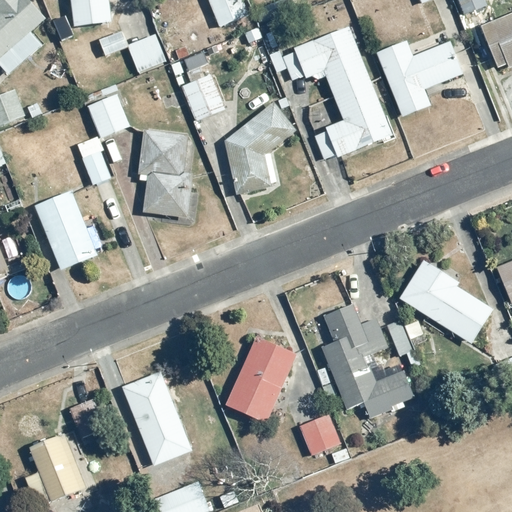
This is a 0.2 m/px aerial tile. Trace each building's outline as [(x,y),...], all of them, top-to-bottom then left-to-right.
[(56,0),(0,0),(0,36),(10,47),(59,3),(56,0)] [(245,0),(209,0),(220,28),(251,16),(245,0)] [(303,17),(296,0),(270,11),(277,28),(303,17)] [(399,108),(351,0),(347,0),(295,23),(343,132),(399,108)] [(496,39),(511,32),(511,0),(481,0),(496,39)] [(261,24),(243,31),(251,51),(269,44),(261,24)] [(98,40),(104,57),(128,48),(137,73),(167,62),(156,32),(126,43),(122,31),(98,40)] [(273,159),(299,101),(248,79),(222,137),(273,159)] [(0,125),(25,117),(15,89),(0,94),(0,125)] [(131,127),(117,93),(87,105),(100,139),(131,127)] [(154,98),(146,183),(191,187),(199,102),(154,98)] [(78,165),(42,178),(65,245),(101,232),(78,165)] [(0,191),(0,254),(23,245),(0,191)] [(511,204),(498,209),(511,253),(511,204)] [(430,230),(402,270),(472,317),(499,277),(430,230)] [(378,277),(314,302),(353,397),(416,372),(378,277)] [(268,403),(302,319),(258,302),(224,385),(268,403)] [(163,341),(124,357),(156,435),(195,419),(163,341)] [(70,404),(36,418),(60,475),(93,461),(70,404)] [(340,445),(329,414),(299,424),(311,456),(340,445)] [(208,511),(198,483),(157,498),(162,511),(208,511)]
